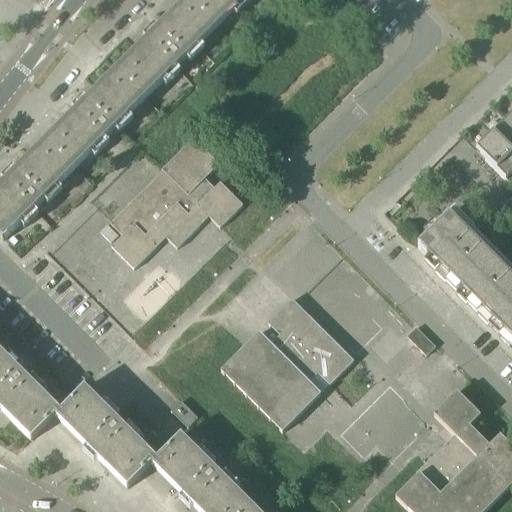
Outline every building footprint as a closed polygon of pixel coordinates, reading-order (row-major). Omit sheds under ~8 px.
[(187,0),(187,1),(216,30),(246,0),(187,0)] [(187,1),(116,71),(145,101),(216,30),(187,1)] [(116,71),(45,142),(74,171),(145,101),(116,71)] [(511,128),(506,123),(490,138),(511,159),(511,128)] [(511,159),(490,138),(475,153),(496,175),(505,183),(511,175),(511,159)] [(74,171),(45,142),(0,187),(0,241),(2,244),(74,171)] [(120,216),(121,217),(132,228),(110,250),(133,273),(156,250),(153,247),(162,238),(176,252),(199,229),(196,227),(206,217),(208,220),(219,231),(242,209),(219,186),(213,192),(203,181),(217,167),(193,143),(162,173),(161,173),(165,177),(156,187),(153,183),(120,216)] [(417,251),(511,346),(511,283),(448,219),(417,251)] [(220,374),(223,378),(281,436),(319,398),(316,395),(315,396),(306,387),(317,377),(329,388),(352,365),(291,303),(267,327),(279,339),(268,349),(260,341),(261,339),(258,336),(220,374)] [(406,340),(421,355),(425,359),(434,350),(415,331),(406,340)] [(30,443),(54,419),(59,414),(0,354),(0,412),(29,442),(30,443)] [(150,467),(151,468),(155,463),(109,416),(97,404),(93,400),(83,390),(59,414),(54,419),(63,428),(68,433),(80,445),(125,491),(125,490),(126,492),(150,467)] [(454,454),(448,449),(420,477),(394,501),(405,511),(486,511),(511,487),(511,452),(510,450),(499,439),(488,450),(468,430),(479,419),(455,396),(433,419),(461,447),(454,454)] [(197,422),(180,405),(170,415),(187,431),(197,422)] [(151,468),(195,511),(247,511),(251,509),(180,438),(155,463),(151,468)]
